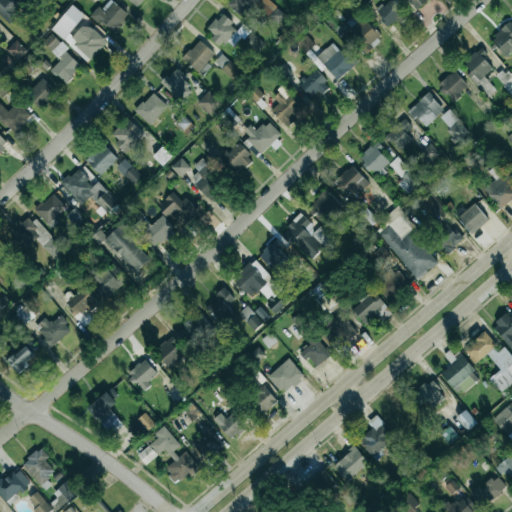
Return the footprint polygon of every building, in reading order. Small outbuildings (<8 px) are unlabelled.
[(0,0),(0,15),(9,24),(19,13),(17,11),(27,0),(0,0)] [(91,15),(113,34),(129,15),(111,0),(109,0),(102,9),(99,6),(91,15)] [(244,19),(255,6),(278,25),(286,16),(267,0),(232,0),(228,5),(244,19)] [(400,22),(411,11),(398,0),(388,0),(376,14),(389,26),(396,19),(400,22)] [(406,0),(416,11),(427,0),(406,0)] [(106,41),(85,23),(73,36),(69,32),(84,15),(72,5),(51,29),(88,62),(106,41)] [(242,25),(239,29),(220,14),(208,29),(214,35),(210,39),(220,47),(226,40),(233,46),(239,38),(257,52),(264,43),(242,25)] [(511,23),(511,22),(490,37),(506,58),(511,52),(511,23)] [(382,36),(366,23),(351,41),(366,54),(382,36)] [(64,50),(67,48),(52,34),(43,44),(60,60),(50,70),(65,84),(81,66),(64,50)] [(297,44),(306,53),(314,44),(305,35),(297,44)] [(182,59),(199,72),(214,53),(198,40),(182,59)] [(0,60),(9,69),(27,50),(17,41),(0,58),(0,60)] [(316,58),(337,81),(357,63),(350,54),(346,58),(332,43),(316,58)] [(490,85),(483,76),(495,67),(480,48),(463,61),(471,71),(467,74),(482,92),(490,85)] [(244,73),(221,55),(214,63),(237,82),(244,73)] [(161,83),(181,102),(194,88),(174,69),(161,83)] [(330,86),(314,70),(299,86),(311,97),(318,91),(322,95),(330,86)] [(468,87),(454,70),(439,83),(452,100),(468,87)] [(57,92),(42,78),(25,96),(40,110),(57,92)] [(296,119),(293,116),(302,107),(281,87),(272,97),(278,103),(270,111),(288,128),(296,119)] [(197,102),(209,115),(220,104),(209,91),(197,102)] [(167,106),(152,92),(135,111),(150,125),(167,106)] [(408,111),(423,128),(444,110),(428,93),(408,111)] [(0,121),(14,135),(31,116),(17,102),(8,112),(0,104),(0,121)] [(448,127),(457,121),(449,109),(440,116),(448,127)] [(412,140),(405,134),(412,127),(402,118),(385,136),(402,152),(412,140)] [(110,136),(126,152),(143,135),(128,119),(110,136)] [(258,159),(281,138),(266,122),(253,135),(252,134),(243,143),(258,159)] [(222,157),(237,173),(253,159),(237,143),(222,157)] [(374,174),(390,160),(374,143),(359,157),(374,174)] [(440,154),(430,143),(416,155),(426,167),(440,154)] [(117,159),(103,144),(85,161),(99,176),(117,159)] [(163,166),(172,156),(162,147),(153,157),(163,166)] [(401,179),(397,183),(406,194),(420,181),(397,157),(388,165),(401,179)] [(190,168),(181,158),(171,167),(180,177),(190,168)] [(115,168),(132,185),(141,176),(124,159),(115,168)] [(193,166),(198,172),(190,179),(209,201),(225,187),(201,160),(193,166)] [(61,184),(80,205),(91,196),(106,213),(117,203),(82,165),(61,184)] [(336,179),(353,198),(368,183),(351,165),(336,179)] [(511,199),(511,179),(503,169),(498,174),(500,176),(483,191),(500,210),(511,199)] [(324,223),(341,207),(326,190),(309,206),(324,223)] [(167,218),(171,214),(183,227),(198,212),(185,197),(181,201),(173,192),(157,207),(167,218)] [(67,209),(52,193),(34,209),(48,226),(67,209)] [(457,218),(472,234),(488,220),(474,203),(457,218)] [(411,231),(415,227),(397,206),(382,219),(385,223),(375,231),(417,281),(438,263),(411,231)] [(26,214),(10,232),(20,242),(27,235),(55,261),(65,250),(26,214)] [(320,226),(315,230),(301,214),(279,234),(289,244),(293,240),(311,260),(333,241),(320,226)] [(121,224),(101,241),(103,242),(105,240),(134,273),(151,258),(121,224)] [(463,240),(448,224),(431,240),(445,256),(463,240)] [(287,260),(281,253),(284,249),(275,240),(258,255),(274,272),(287,260)] [(282,291),(254,259),(231,279),(249,299),(259,290),(269,301),(266,304),(274,314),(284,305),(276,296),(282,291)] [(105,300),(127,280),(111,263),(89,282),(105,300)] [(407,288),(399,267),(380,275),(384,284),(379,286),(384,297),(407,288)] [(226,306),(234,299),(224,288),(206,305),(221,321),(231,311),(226,306)] [(97,307),(84,289),(66,301),(75,315),(85,308),(88,313),(97,307)] [(364,325),(377,315),(382,321),(391,313),(373,291),(351,309),(364,325)] [(35,316),(26,306),(16,315),(25,325),(35,316)] [(238,314),(254,331),(262,323),(246,306),(238,314)] [(214,329),(196,312),(181,329),(199,345),(214,329)] [(298,329),(306,323),(298,313),(290,320),(298,329)] [(331,340),(335,337),(340,344),(356,334),(342,313),(322,327),(331,340)] [(511,313),(509,316),(507,314),(492,326),(511,350),(511,313)] [(46,317),(33,328),(50,348),(72,330),(60,316),(51,323),(46,317)] [(511,383),(511,356),(504,346),(499,350),(485,332),(463,350),(475,364),(487,354),(500,370),(489,379),(501,393),(511,383)] [(179,345),(171,336),(154,349),(169,368),(183,358),(175,348),(179,345)] [(300,351),(315,368),(330,355),(315,338),(300,351)] [(39,351),(30,341),(8,362),(17,372),(39,351)] [(450,359),(453,363),(440,373),(458,395),(480,378),(459,352),(450,359)] [(304,376),(288,358),(268,377),(284,394),(304,376)] [(157,374),(145,359),(129,372),(143,391),(151,385),(148,381),(157,374)] [(411,396),(420,406),(426,401),(432,409),(446,398),(431,380),(411,396)] [(262,414),(277,404),(265,386),(249,396),(262,414)] [(113,432),(122,426),(110,408),(116,404),(108,393),(87,407),(100,425),(106,421),(113,432)] [(509,435),(511,431),(511,415),(506,409),(494,423),(509,435)] [(468,431),(477,424),(465,410),(456,418),(468,431)] [(230,440),(246,427),(233,411),(217,424),(230,440)] [(138,419),(143,426),(139,430),(143,435),(155,425),(145,413),(138,419)] [(371,457),(394,440),(377,415),(367,422),(372,429),(358,439),(371,457)] [(138,455),(145,464),(164,449),(174,461),(164,469),(176,483),(188,474),(190,477),(200,469),(183,448),(182,449),(164,426),(154,433),(158,438),(138,455)] [(191,444),(205,460),(223,444),(209,429),(191,444)] [(346,481),(368,463),(355,447),(333,465),(346,481)] [(49,457),(41,448),(22,463),(40,485),(55,472),(45,460),(49,457)] [(511,452),(496,466),(511,483),(511,482),(511,452)] [(0,495),(7,503),(30,483),(17,467),(0,481),(0,495)] [(310,481),(322,496),(336,485),(325,470),(310,481)] [(480,489),(478,486),(470,493),(482,508),(506,487),(496,475),(480,489)] [(50,504),(56,511),(79,491),(69,479),(53,493),(57,498),(50,504)] [(36,511),(49,511),(53,509),(37,492),(27,501),(36,511)] [(410,495),(401,500),(406,511),(418,511),(410,495)]
